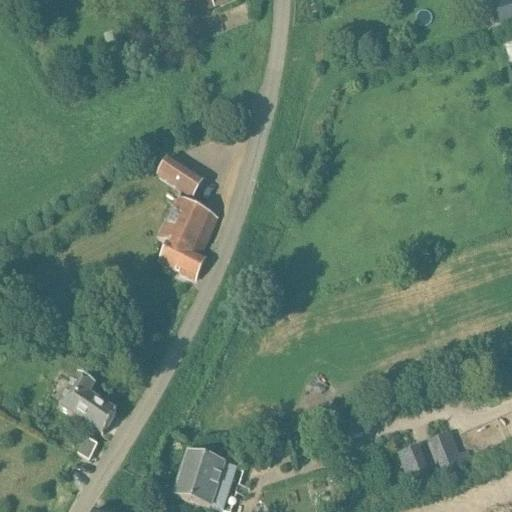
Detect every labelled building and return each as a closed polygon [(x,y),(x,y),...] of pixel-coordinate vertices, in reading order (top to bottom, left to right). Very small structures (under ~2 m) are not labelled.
[(189,22),(215,11),(210,0),(170,0),(177,18),(187,15),(189,22)] [(158,181),(193,203),(205,183),(170,162),(158,181)] [(170,250),(162,268),(195,283),(206,259),(201,257),(216,222),(177,204),(159,245),(170,250)] [(59,412),(102,438),(116,415),(91,400),(95,392),(77,381),(59,412)] [(86,443),(78,459),(89,465),(97,449),(86,443)] [(223,511),(237,473),(225,469),(187,457),(173,499),(211,511),(223,511)]
